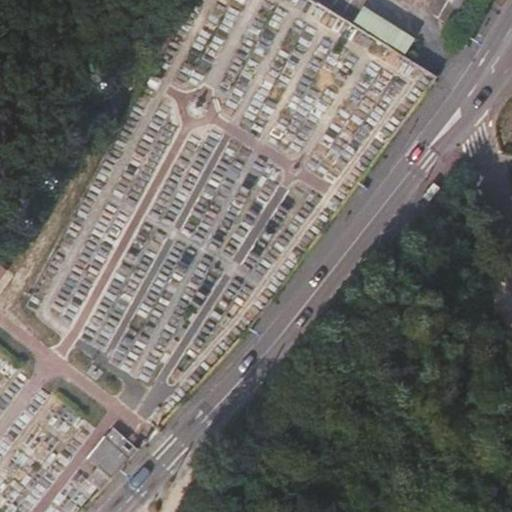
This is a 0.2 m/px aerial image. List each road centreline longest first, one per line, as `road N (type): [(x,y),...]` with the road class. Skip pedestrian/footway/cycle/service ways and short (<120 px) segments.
road 1 (secondary): [(122,511),(284,330),(409,171)]
road 2 (residential): [(470,118),(511,263)]
